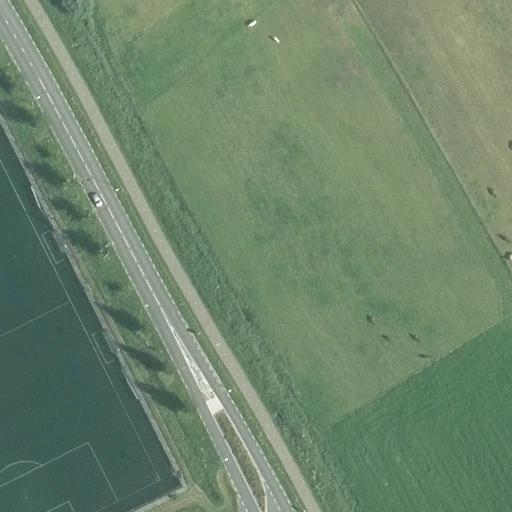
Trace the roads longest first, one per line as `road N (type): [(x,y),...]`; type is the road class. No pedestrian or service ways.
road 1 (secondary): [(160,307),(0,11)]
road 2 (secondary): [(287,511),(221,392),(160,307)]
road 3 (secondary): [(160,307),(252,511)]
